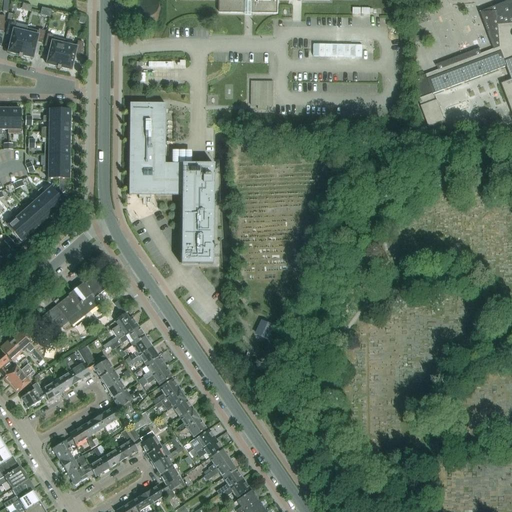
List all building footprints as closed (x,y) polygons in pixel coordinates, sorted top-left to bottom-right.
[(219,0),(219,13),(244,13),(278,14),(277,0),(219,0)] [(511,0),(480,13),(494,50),(481,55),(480,50),(480,49),(436,65),(436,66),(437,66),(439,71),(426,76),(426,75),(417,79),(418,100),(421,106),(429,127),(433,126),(436,134),(448,130),(445,121),(437,100),(436,101),(433,94),(445,89),(446,90),(452,87),(451,87),(464,82),(464,83),(470,80),(480,77),(506,67),(511,80),(500,84),(511,114),(511,0)] [(18,57),(20,57),(26,31),(25,31),(14,28),(15,24),(8,22),(5,35),(12,36),(8,53),(18,55),(18,57)] [(20,57),(21,57),(21,56),(32,59),(36,42),(42,44),(45,31),(38,29),(38,31),(26,28),(25,31),(26,31),(20,57)] [(56,68),(58,69),(64,43),(65,43),(65,40),(53,37),(53,35),(47,34),(44,46),(50,48),(46,65),(57,67),(56,68)] [(64,43),(58,69),(59,69),(60,68),(70,70),(74,54),(82,56),(82,42),(77,41),(76,45),(65,43),(64,43)] [(314,45),(313,57),(362,58),(368,58),(368,46),(362,46),(314,45)] [(258,110),(266,110),(266,106),(273,106),(273,82),(251,82),(251,106),(258,106),(258,110)] [(129,151),(128,196),(131,196),(131,194),(153,194),(181,194),(181,196),(180,263),(180,264),(212,265),(212,239),(213,165),(190,164),(171,164),(164,164),(165,142),(165,141),(165,110),(165,104),(131,104),(129,104),(129,151)] [(8,130),(8,109),(0,109),(0,135),(1,136),(1,130),(7,130),(8,130)] [(8,130),(7,130),(7,134),(20,134),(20,109),(8,109),(8,130)] [(47,121),(70,122),(70,110),(49,110),(49,117),(43,117),(43,122),(47,122),(47,121)] [(47,121),(47,122),(47,128),(41,128),(41,133),(69,133),(69,122),(70,122),(47,121)] [(69,133),(41,133),(41,138),(47,138),(46,144),(69,145),(69,133)] [(46,144),(44,144),(44,156),(69,156),(69,145),(46,144)] [(69,156),(44,156),(44,167),(69,168),(69,156)] [(69,168),(44,167),(42,167),(42,172),(48,172),(47,179),(58,179),(58,186),(66,190),(67,180),(69,180),(69,168)] [(40,195),(41,194),(56,211),(58,209),(59,210),(64,206),(63,204),(64,204),(58,197),(66,190),(58,186),(53,191),(50,188),(45,192),(41,188),(37,192),(40,195)] [(41,194),(40,195),(36,199),(34,197),(30,200),(47,219),(56,211),(41,194)] [(47,219),(30,200),(22,208),(38,226),(46,219),(47,219)] [(38,226),(22,208),(13,215),(29,234),(38,226)] [(13,215),(4,223),(21,242),(22,241),(23,242),(27,238),(27,237),(29,234),(13,215)] [(3,241),(6,245),(11,240),(8,237),(3,241)] [(11,240),(6,245),(9,248),(14,244),(11,240)] [(114,293),(98,273),(35,322),(35,323),(31,325),(36,331),(40,329),(41,328),(42,328),(44,327),(45,327),(47,327),(48,327),(49,327),(51,328),(52,328),(54,329),(55,329),(56,330),(57,331),(68,322),(71,326),(98,305),(94,298),(106,289),(111,295),(114,293)] [(116,338),(102,347),(104,350),(109,346),(112,344),(113,344),(138,327),(131,317),(128,319),(128,318),(127,318),(125,315),(125,314),(114,321),(117,325),(118,325),(111,330),(116,338)] [(273,327),(272,327),(262,322),(256,334),(268,339),(273,327)] [(138,327),(113,344),(115,348),(128,340),(132,346),(144,337),(138,327)] [(49,367),(24,338),(18,331),(17,332),(18,333),(16,334),(16,333),(10,339),(10,340),(22,353),(26,350),(29,353),(30,353),(39,363),(37,364),(43,371),(49,367)] [(128,358),(124,361),(126,364),(132,360),(138,356),(151,347),(144,337),(132,346),(136,352),(128,357),(128,358)] [(16,366),(19,364),(15,359),(20,354),(9,341),(8,341),(1,346),(2,347),(0,348),(15,366),(16,366)] [(85,347),(79,351),(90,370),(93,368),(96,372),(99,378),(113,370),(106,359),(104,355),(94,361),(86,347),(85,347)] [(138,356),(132,360),(134,363),(134,364),(141,359),(145,366),(158,357),(151,347),(138,356)] [(2,354),(0,351),(0,373),(4,377),(9,373),(8,372),(4,367),(9,363),(2,354)] [(90,374),(88,371),(83,363),(76,368),(72,361),(76,359),(73,354),(63,361),(69,372),(76,383),(90,374)] [(149,371),(142,376),(143,377),(145,380),(165,367),(158,357),(145,366),(149,371)] [(20,371),(16,366),(15,366),(8,372),(9,373),(4,377),(3,378),(4,378),(3,379),(8,384),(9,384),(10,385),(10,386),(30,368),(27,365),(20,371)] [(165,367),(145,380),(147,383),(148,384),(155,379),(159,386),(168,380),(172,377),(165,367)] [(17,394),(21,390),(30,383),(26,378),(30,374),(32,376),(35,374),(30,368),(10,386),(11,386),(12,388),(11,388),(16,394),(17,393),(17,394)] [(99,378),(104,385),(106,388),(119,380),(113,370),(99,378)] [(69,372),(55,381),(62,392),(76,383),(69,372)] [(172,379),(158,388),(163,396),(159,399),(153,403),(155,406),(178,389),(172,379)] [(46,386),(41,389),(41,390),(45,396),(46,398),(48,401),(62,392),(55,381),(51,383),(49,380),(44,383),(46,386)] [(106,388),(108,391),(112,399),(126,391),(119,380),(106,388)] [(36,383),(31,386),(33,390),(21,398),(27,409),(46,398),(41,390),(41,389),(36,383)] [(162,405),(166,412),(167,412),(172,409),(185,399),(178,389),(155,406),(157,408),(162,405)] [(129,396),(126,391),(112,399),(116,405),(117,407),(112,410),(113,412),(114,413),(118,419),(126,414),(130,411),(132,407),(129,402),(134,399),(136,398),(134,393),(132,395),(129,396)] [(172,409),(179,418),(192,409),(185,399),(172,409)] [(118,419),(114,413),(113,412),(112,410),(111,409),(97,417),(103,429),(118,420),(118,419)] [(172,431),(175,435),(199,419),(192,409),(179,418),(183,424),(172,431)] [(97,417),(83,426),(90,437),(103,429),(97,417)] [(188,432),(192,439),(206,429),(199,419),(175,435),(178,439),(188,432)] [(137,430),(146,425),(143,420),(132,427),(135,431),(137,430)] [(71,439),(73,443),(75,446),(85,440),(90,447),(94,445),(92,441),(90,437),(83,426),(68,435),(70,438),(71,439)] [(147,455),(160,447),(154,436),(151,432),(142,438),(137,430),(135,431),(132,427),(125,431),(135,448),(140,445),(143,448),(143,449),(147,455)] [(208,430),(195,439),(199,445),(187,453),(190,457),(196,453),(202,449),(215,440),(208,430)] [(137,451),(135,448),(125,431),(120,434),(126,443),(116,449),(123,460),(137,451)] [(73,443),(71,439),(70,438),(52,449),(58,460),(70,453),(72,452),(69,448),(68,446),(73,443)] [(199,458),(205,454),(209,459),(222,450),(215,440),(202,449),(196,453),(190,457),(192,460),(198,456),(199,458)] [(104,452),(101,446),(100,445),(96,448),(100,454),(104,452)] [(4,447),(0,450),(0,464),(11,458),(10,456),(10,455),(9,452),(7,452),(4,447)] [(147,455),(151,462),(153,465),(169,455),(166,451),(164,452),(160,447),(147,455)] [(116,449),(102,457),(109,469),(123,460),(116,449)] [(213,465),(208,468),(208,469),(210,472),(229,460),(222,450),(209,459),(213,465)] [(58,460),(68,475),(78,468),(81,466),(85,460),(83,457),(77,460),(78,461),(75,462),(70,453),(58,460)] [(169,455),(153,465),(155,468),(159,475),(173,467),(169,460),(171,458),(169,455)] [(0,464),(0,479),(3,477),(14,470),(18,468),(17,467),(17,465),(16,463),(14,462),(11,457),(11,458),(0,464)] [(93,474),(95,477),(109,469),(102,457),(88,466),(92,473),(93,474)] [(93,474),(92,473),(88,466),(85,460),(81,466),(78,468),(68,475),(74,486),(88,478),(87,478),(93,474)] [(205,476),(203,477),(204,478),(206,481),(218,473),(222,479),(235,470),(229,460),(210,472),(205,476)] [(173,467),(159,475),(163,481),(163,482),(166,486),(160,489),(161,490),(163,493),(165,492),(170,500),(174,497),(175,497),(171,491),(183,483),(179,477),(173,467)] [(0,479),(0,484),(5,481),(10,488),(11,490),(22,483),(26,480),(25,479),(24,477),(24,476),(23,473),(21,473),(18,468),(14,470),(3,477),(0,479)] [(216,492),(219,496),(242,480),(235,470),(222,479),(226,485),(216,492)] [(187,476),(183,479),(188,487),(192,484),(187,476)] [(27,482),(26,480),(22,483),(11,490),(15,497),(3,504),(5,508),(12,504),(32,492),(33,491),(30,487),(30,485),(29,483),(27,482)] [(236,499),(245,493),(249,490),(242,480),(219,496),(221,500),(232,493),(236,499)] [(165,497),(163,493),(161,490),(160,489),(158,485),(144,494),(151,505),(165,497)] [(250,491),(246,494),(236,501),(240,508),(235,511),(234,511),(243,511),(257,502),(254,497),(255,495),(254,493),(251,493),(250,491)] [(12,504),(16,511),(13,511),(22,511),(23,511),(39,503),(39,502),(36,498),(36,496),(35,494),(33,493),(32,492),(12,504)] [(135,511),(142,511),(151,505),(144,494),(130,503),(135,511)] [(170,500),(168,501),(173,510),(173,509),(179,506),(174,497),(170,500)] [(264,511),(265,511),(261,507),(262,505),(261,503),(258,503),(257,502),(243,511),(264,511)] [(44,511),(42,509),(42,507),(41,504),(39,504),(39,503),(23,511),(44,511)] [(135,511),(130,503),(115,511),(135,511)]
